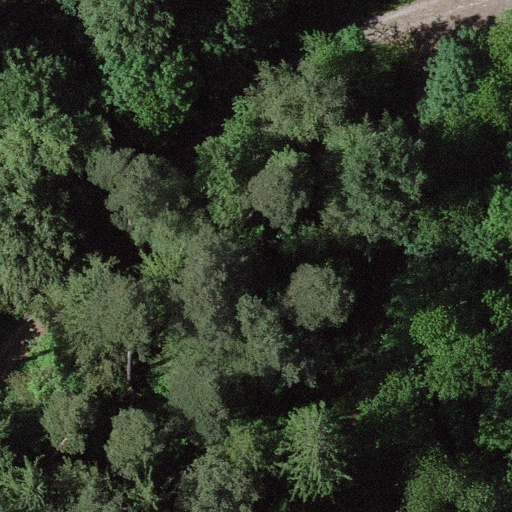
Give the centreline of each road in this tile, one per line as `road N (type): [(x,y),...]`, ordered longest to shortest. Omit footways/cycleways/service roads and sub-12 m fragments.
road 1 (track): [(0,377),(291,64),(498,0)]
road 2 (track): [(430,25),(360,511)]
